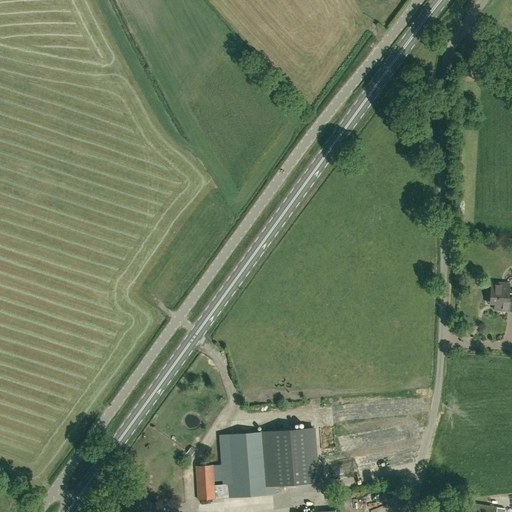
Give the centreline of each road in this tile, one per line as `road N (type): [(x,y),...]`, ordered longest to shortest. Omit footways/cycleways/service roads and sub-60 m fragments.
road 1 (unclassified): [(43,511),(419,0)]
road 2 (primary): [(70,511),(439,0)]
road 3 (unclassified): [(405,511),(437,392),(443,65),(483,0)]
